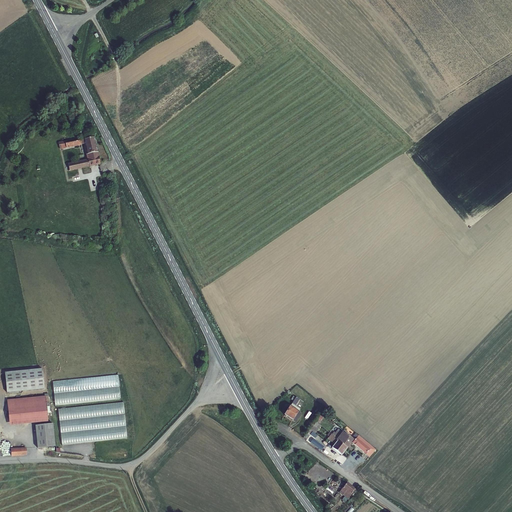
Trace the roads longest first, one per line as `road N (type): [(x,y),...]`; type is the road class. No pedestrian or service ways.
road 1 (tertiary): [(227,370),(55,36)]
road 2 (unclassified): [(399,511),(304,445),(276,458)]
road 3 (unclassified): [(127,464),(227,370)]
road 4 (unclassified): [(0,462),(127,464)]
